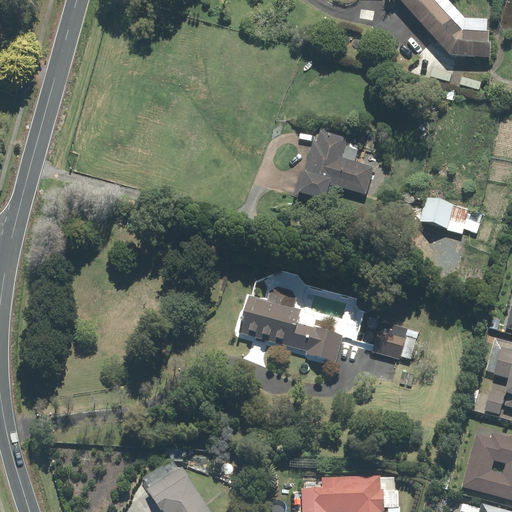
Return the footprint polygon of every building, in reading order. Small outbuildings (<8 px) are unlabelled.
[(451,58),(490,59),(491,46),(489,46),(490,33),(485,32),(486,25),(465,23),(441,0),(436,0),(435,1),(434,0),(397,0),(396,2),(451,58)] [(462,92),(447,88),(444,100),(458,104),(462,92)] [(305,175),(301,174),(294,198),(305,201),(306,197),(326,203),(330,187),(366,197),(374,169),(343,160),(349,140),(322,132),(319,145),(314,144),(305,175)] [(471,221),(473,212),(425,199),(419,223),(463,235),(464,231),(478,235),(481,224),(471,221)] [(490,255),(470,247),(464,262),(484,270),(490,255)] [(284,309),(248,299),(239,334),(307,353),(306,357),(322,361),(330,333),(308,327),(306,336),(296,334),(302,311),(284,306),(284,309)] [(419,333),(409,331),(406,347),(416,349),(419,333)] [(406,341),(378,333),(373,352),(401,360),(406,341)] [(505,398),(476,390),(475,394),(468,392),(464,404),(471,406),(470,412),(500,420),(503,407),(511,409),(511,344),(503,342),(493,377),(509,381),(505,398)] [(491,440),(476,436),(461,489),(511,502),(511,439),(492,435),(491,440)] [(161,511),(209,511),(182,468),(148,490),(161,511)] [(395,478),(322,479),(323,489),(303,490),(303,511),(385,511),(385,492),(395,492),(395,478)] [(453,479),(443,479),(442,490),(452,491),(453,479)]
